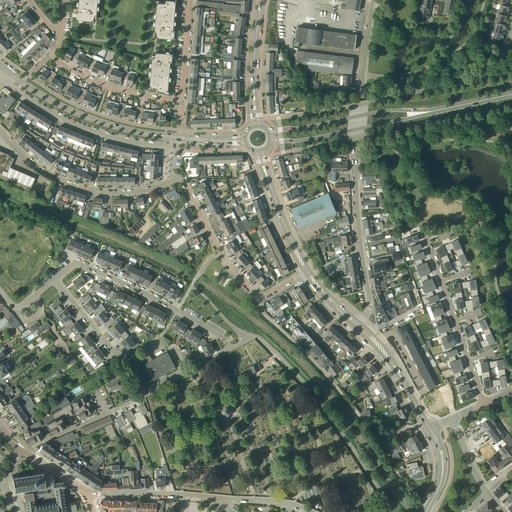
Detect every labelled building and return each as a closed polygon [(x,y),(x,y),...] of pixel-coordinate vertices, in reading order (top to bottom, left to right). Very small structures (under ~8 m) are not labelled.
[(79,0),(78,12),(77,12),(76,20),(94,22),(94,17),(97,17),(98,0),(79,0)] [(248,13),(249,0),(241,0),(242,0),(241,6),(241,13),(248,13)] [(347,0),(346,3),(345,9),(347,8),(352,9),(359,11),(361,3),(361,0),(347,0)] [(431,7),(432,0),(421,0),(419,17),(429,19),(430,14),(427,13),(429,7),(431,7)] [(454,0),(446,0),(444,14),(451,15),(454,0)] [(157,38),(167,39),(174,39),(175,31),(174,31),(176,1),(168,1),(165,1),(165,4),(157,3),(155,33),(157,33),(157,38)] [(197,1),(197,4),(217,6),(217,10),(231,13),(240,14),(240,13),(241,13),(241,6),(223,4),(197,1)] [(497,13),(498,13),(502,15),(503,12),(507,13),(508,11),(509,11),(510,7),(506,6),(500,5),(499,10),(498,9),(497,13)] [(206,10),(206,8),(203,8),(196,7),(196,17),(202,17),(203,10),(206,10)] [(21,25),(31,16),(30,16),(31,15),(29,13),(29,14),(27,11),(16,19),(18,22),(21,25)] [(239,16),(240,14),(231,13),(230,16),(239,17),(238,21),(236,21),(235,24),(244,26),(246,17),(239,16)] [(501,21),(505,22),(506,20),(507,16),(502,15),(498,13),(496,18),(495,18),(494,22),(500,23),(501,21)] [(33,25),(32,24),(35,21),(31,16),(21,25),(19,26),(20,28),(24,26),(26,28),(30,26),(30,27),(33,25)] [(204,27),(204,25),(205,18),(202,17),(196,17),(195,26),(204,27)] [(493,31),(494,31),(499,33),(500,30),(504,31),(505,29),(506,25),(500,23),(494,22),(492,21),(491,27),(494,28),(493,31)] [(243,35),(244,26),(235,24),(234,31),(231,30),(226,29),(226,35),(230,35),(233,36),(239,37),(240,34),(243,35)] [(195,26),(194,35),(200,36),(203,36),(204,29),(204,27),(195,26)] [(293,40),(292,46),(299,47),(300,42),(349,49),(350,49),(355,50),(357,35),(297,27),(295,40),(293,40)] [(497,39),(501,40),(502,37),(503,38),(504,34),(499,33),(494,31),(493,36),(491,36),(489,43),(496,45),(497,42),(496,42),(497,39)] [(41,38),(46,44),(50,40),(45,34),(41,38)] [(41,48),(46,44),(41,38),(36,43),(41,48)] [(8,46),(5,42),(4,42),(0,46),(0,48),(4,52),(9,47),(8,46)] [(37,53),(41,48),(36,43),(32,47),(37,53)] [(277,54),(278,45),(269,44),(269,50),(274,51),(274,53),(267,52),(266,61),(273,62),(274,54),(277,54)] [(75,56),(78,51),(71,46),(64,57),(70,60),(73,55),(75,56)] [(242,47),(235,47),(232,46),(231,53),(224,53),(223,57),(234,58),(234,56),(241,56),(242,47)] [(33,57),(37,53),(32,47),(27,51),(33,57)] [(86,54),(81,52),(82,50),(79,49),(78,51),(75,56),(78,58),(75,63),(81,66),(85,57),(86,54)] [(28,61),(33,57),(27,51),(23,56),(28,61)] [(298,51),(296,63),(303,63),(302,71),(352,74),(354,58),(298,51)] [(173,54),(170,54),(155,53),(155,58),(152,58),(150,87),(158,88),(157,91),(168,92),(171,63),(172,63),(173,54)] [(24,66),(28,61),(23,56),(18,60),(24,66)] [(94,59),(91,58),(90,60),(85,57),(81,66),(86,68),(89,63),(92,64),(94,59)] [(230,68),(230,69),(240,69),(241,60),(234,60),(234,58),(223,57),(223,62),(234,62),(234,68),(230,68)] [(98,73),(101,64),(102,62),(97,60),(94,59),(92,64),(94,65),(92,71),(98,73)] [(112,69),(113,67),(115,62),(112,61),(112,62),(110,66),(108,71),(111,72),(109,78),(115,80),(118,71),(112,69)] [(273,68),(273,62),(266,61),(266,70),(272,71),(272,72),(282,72),(282,69),(273,68)] [(108,71),(110,66),(108,64),(107,67),(101,64),(98,73),(103,76),(105,70),(108,71)] [(240,69),(230,69),(229,76),(222,75),(222,79),(233,80),(233,78),(240,78),(240,69)] [(45,80),(48,82),(49,79),(54,72),(51,70),(49,74),(44,71),(40,76),(39,76),(39,77),(42,80),(41,80),(42,80),(44,81),(45,80)] [(125,77),(127,71),(124,70),(124,73),(118,71),(115,80),(120,82),(122,76),(125,77)] [(127,84),(133,85),(135,76),(129,74),(130,72),(127,71),(125,77),(128,78),(127,84)] [(57,74),(54,72),(49,79),(48,82),(50,83),(49,85),(52,86),(51,87),(52,87),(52,86),(55,88),(59,81),(54,78),(57,74)] [(282,77),(282,72),(272,72),(272,74),(266,74),(266,83),(272,83),(276,83),(276,77),(282,77)] [(344,76),(343,86),(351,87),(352,76),(344,76)] [(64,83),(59,81),(55,88),(57,90),(58,90),(60,91),(61,90),(63,91),(69,81),(66,80),(64,83)] [(68,96),(71,97),(75,89),(70,87),(72,83),(69,81),(63,91),(66,93),(65,94),(68,95),(67,96),(68,96)] [(233,91),(240,91),(240,82),(230,82),(230,91),(233,91)] [(276,90),(276,83),(272,83),(266,83),(266,92),(272,92),(275,92),(275,93),(281,93),(281,90),(279,90),(276,90)] [(80,92),(75,89),(71,97),(74,99),(73,99),(74,99),(76,100),(77,98),(80,100),(85,89),(82,88),(80,92)] [(85,104),(88,105),(91,97),(86,95),(88,90),(85,89),(80,100),(83,101),(82,103),(84,104),(85,104)] [(276,97),(279,97),(282,96),(282,93),(281,93),(275,93),(276,95),(273,95),(266,96),(267,105),(277,104),(276,97)] [(10,95),(10,94),(1,106),(0,106),(0,113),(6,119),(10,114),(10,113),(7,110),(16,99),(15,99),(10,95)] [(96,99),(91,97),(88,105),(90,106),(90,107),(91,106),(93,107),(94,106),(97,107),(101,96),(98,95),(96,99)] [(111,113),(114,105),(108,104),(110,99),(106,98),(103,109),(106,110),(105,112),(108,112),(108,113),(111,113)] [(22,112),(26,106),(21,102),(17,108),(22,112)] [(119,107),(114,105),(111,113),(114,114),(114,115),(114,114),(117,115),(117,114),(120,114),(123,103),(120,102),(119,107)] [(129,118),(131,110),(125,109),(127,104),(123,103),(120,114),(124,115),(123,117),(126,117),(126,118),(129,118)] [(274,113),(277,113),(277,114),(280,114),(280,111),(277,111),(276,106),(281,106),(281,103),(277,104),(267,105),(267,113),(274,113)] [(28,115),(32,109),(26,106),(22,112),(28,115)] [(138,119),(141,107),(138,106),(137,111),(131,110),(129,118),(132,119),(132,120),(132,119),(135,119),(135,118),(138,119)] [(149,113),(143,112),(144,108),(141,107),(138,119),(142,119),(141,121),(144,121),(144,122),(144,121),(147,122),(149,113)] [(31,122),(33,118),(37,112),(32,109),(28,115),(26,118),(31,122)] [(154,114),(149,113),(147,122),(150,122),(150,123),(151,123),(151,122),(153,123),(153,121),(157,121),(158,110),(155,109),(154,114)] [(157,121),(158,122),(160,122),(160,123),(162,124),(166,124),(166,122),(167,115),(161,115),(161,110),(158,110),(157,121)] [(42,115),(37,112),(33,118),(38,122),(42,115)] [(43,125),(47,118),(42,115),(38,122),(43,125)] [(47,118),(43,125),(49,128),(53,122),(47,118)] [(63,135),(66,128),(60,126),(59,128),(56,127),(52,134),(57,136),(58,133),(63,135)] [(69,138),(72,131),(66,128),(63,135),(69,138)] [(75,140),(78,133),(72,131),(69,138),(75,140)] [(20,142),(25,146),(29,140),(32,137),(27,133),(26,134),(24,132),(20,137),(22,139),(20,142)] [(81,142),(83,135),(78,133),(75,140),(81,142)] [(81,142),(79,146),(85,148),(86,144),(89,138),(83,135),(81,142)] [(89,138),(86,144),(85,147),(91,149),(92,147),(95,140),(89,138)] [(30,150),(34,144),(29,140),(25,146),(30,150)] [(108,151),(109,144),(103,142),(101,150),(108,151)] [(34,154),(39,148),(34,144),(30,150),(34,154)] [(119,154),(121,147),(115,145),(114,153),(113,156),(118,158),(119,154)] [(125,155),(127,148),(121,147),(119,154),(120,154),(119,157),(125,159),(125,157),(125,155)] [(39,157),(44,152),(39,148),(34,154),(39,157)] [(0,152),(0,175),(1,176),(1,175),(5,177),(30,188),(35,178),(10,167),(13,159),(9,157),(0,152)] [(44,161),(49,155),(44,152),(39,157),(44,161)] [(276,160),(278,168),(284,167),(284,166),(283,161),(286,160),(285,159),(291,157),(290,154),(281,156),(282,158),(276,160)] [(49,155),(44,161),(49,165),(54,159),(49,155)] [(193,157),(193,160),(190,160),(190,168),(196,168),(197,174),(200,174),(199,170),(199,167),(199,164),(199,157),(193,157)] [(336,171),(347,172),(348,162),(332,161),(332,171),(336,171)] [(61,172),(64,165),(58,162),(55,169),(61,172)] [(287,175),(286,171),(293,168),(292,164),(284,166),(284,167),(278,168),(281,177),(287,175)] [(67,174),(70,167),(64,165),(61,172),(67,174)] [(73,176),(75,169),(70,167),(67,174),(73,176)] [(87,174),(86,174),(88,169),(83,167),(81,172),(78,179),(84,181),(87,174)] [(81,172),(75,169),(73,176),(78,179),(81,172)] [(87,174),(84,181),(90,183),(93,176),(87,174)] [(246,182),(253,179),(251,174),(244,176),(246,182)] [(290,176),(288,177),(288,179),(282,181),(285,188),(291,186),(290,181),(296,179),(295,175),(290,176)] [(248,187),(255,185),(253,179),(246,182),(248,187)] [(201,190),(208,186),(205,181),(198,184),(201,190)] [(213,190),(212,188),(215,186),(214,183),(210,185),(208,187),(208,186),(201,190),(204,195),(210,192),(210,191),(213,190)] [(335,191),(350,190),(349,183),(335,184),(335,191)] [(246,191),(247,194),(250,193),(257,190),(255,185),(248,187),(245,188),(246,191)] [(294,193),(298,192),(303,190),(301,185),(296,187),(297,189),(286,193),(288,197),(287,197),(288,199),(289,199),(289,200),(296,198),(294,193)] [(165,194),(168,198),(173,196),(175,200),(181,197),(176,187),(172,189),(173,190),(165,194)] [(62,200),(65,202),(67,197),(69,190),(63,188),(60,195),(64,196),(62,200)] [(73,199),(75,192),(69,190),(67,197),(73,199)] [(250,193),(252,198),(259,196),(257,190),(250,193)] [(206,200),(213,197),(216,196),(219,194),(218,191),(212,195),(210,192),(204,195),(206,200)] [(328,194),(326,194),(325,191),(320,194),(321,197),(291,209),(291,210),(292,210),(295,218),(294,218),(295,220),(296,220),(299,227),(299,229),(336,213),(328,194)] [(78,201),(81,193),(75,192),(73,199),(78,201)] [(81,193),(78,201),(84,203),(87,195),(81,193)] [(150,205),(149,204),(148,199),(144,199),(143,197),(136,198),(137,205),(138,209),(140,208),(140,205),(144,204),(144,206),(150,205)] [(206,200),(209,205),(216,202),(213,197),(206,200)] [(102,208),(103,199),(95,198),(94,203),(88,202),(86,209),(89,210),(91,210),(91,208),(94,208),(94,207),(102,208)] [(254,204),(255,207),(262,204),(260,198),(253,201),(254,204)] [(62,208),(64,204),(65,202),(62,200),(61,199),(60,201),(57,201),(55,206),(62,208)] [(169,213),(172,210),(163,201),(160,203),(169,213)] [(209,205),(212,211),(218,207),(221,206),(225,204),(223,202),(220,204),(218,201),(216,202),(209,205)] [(257,212),(264,210),(262,204),(255,207),(257,212)] [(219,210),(218,207),(212,211),(214,216),(216,215),(221,212),(219,210)] [(174,227),(180,223),(181,223),(185,220),(185,219),(188,218),(189,219),(192,217),(188,208),(181,212),(183,216),(176,219),(177,220),(172,223),(174,227)] [(236,217),(233,212),(232,208),(221,213),(221,212),(216,215),(219,222),(223,230),(231,226),(230,225),(235,223),(236,225),(239,223),(239,222),(236,217)] [(259,218),(266,215),(264,210),(257,212),(259,218)] [(154,220),(158,216),(152,211),(149,214),(154,220)] [(114,218),(114,217),(113,212),(106,212),(105,217),(104,224),(104,227),(103,227),(107,228),(108,218),(114,218)] [(252,220),(253,223),(260,220),(261,223),(268,221),(266,215),(259,218),(256,219),(252,220)] [(348,216),(336,221),(337,228),(350,225),(348,216)] [(174,227),(177,232),(180,230),(182,228),(183,228),(182,226),(187,224),(194,220),(192,217),(189,219),(188,218),(185,219),(185,220),(181,223),(180,223),(175,227),(174,227)] [(382,225),(382,222),(376,223),(376,221),(376,220),(375,220),(372,221),(371,218),(363,220),(364,228),(376,226),(382,225)] [(251,228),(249,224),(248,222),(247,219),(246,219),(243,221),(243,220),(243,221),(242,221),(240,223),(239,222),(239,223),(236,225),(235,223),(230,225),(231,226),(223,230),(226,236),(230,234),(232,237),(228,239),(244,231),(251,228)] [(189,233),(187,234),(189,237),(193,234),(200,231),(196,225),(190,228),(188,229),(190,232),(189,233)] [(263,238),(271,234),(268,226),(259,230),(263,238)] [(379,230),(377,231),(376,226),(364,228),(364,229),(365,235),(366,235),(374,234),(379,232),(379,230)] [(414,236),(407,238),(410,247),(416,245),(416,244),(415,242),(419,240),(417,233),(414,235),(414,236)] [(267,245),(276,241),(275,241),(271,234),(263,238),(264,238),(267,245)] [(319,254),(321,265),(327,263),(324,253),(326,253),(325,247),(326,247),(329,246),(329,244),(333,243),(334,248),(335,251),(345,249),(344,246),(352,244),(350,234),(342,236),(324,240),(324,241),(316,243),(317,249),(318,248),(319,254)] [(192,243),(190,244),(191,247),(204,240),(201,235),(194,239),(193,237),(190,239),(191,240),(192,243)] [(229,249),(240,243),(236,236),(232,238),(226,240),(228,243),(226,244),(229,249)] [(72,250),(76,242),(71,239),(68,245),(67,248),(72,250)] [(455,241),(447,244),(450,250),(454,248),(457,254),(463,251),(458,240),(455,241)] [(271,253),(279,249),(275,242),(276,241),(267,245),(271,253)] [(81,244),(76,242),(72,250),(77,252),(81,244)] [(243,250),(240,244),(240,243),(229,249),(231,254),(233,253),(235,256),(240,252),(243,250)] [(416,245),(410,247),(413,255),(419,253),(418,250),(422,248),(420,243),(416,244),(416,245)] [(85,246),(81,244),(77,252),(82,254),(85,246)] [(373,255),(387,252),(389,252),(388,248),(386,248),(386,247),(384,247),(384,244),(378,245),(379,246),(376,246),(376,249),(372,250),(373,255)] [(440,248),(437,249),(442,260),(448,258),(446,252),(450,250),(447,244),(439,248),(440,248)] [(90,248),(85,246),(82,254),(86,256),(90,248)] [(95,250),(90,248),(86,256),(91,258),(95,250)] [(275,260),(283,256),(282,256),(279,249),(271,253),(267,254),(271,262),(275,260)] [(419,253),(413,255),(416,263),(422,261),(421,258),(425,257),(423,251),(419,253)] [(459,260),(455,261),(458,267),(465,264),(465,263),(468,262),(463,251),(457,254),(459,260)] [(96,260),(101,263),(104,254),(99,252),(97,258),(96,260)] [(239,264),(246,258),(248,256),(246,253),(244,252),(242,254),(240,252),(235,256),(237,258),(235,260),(239,264)] [(101,263),(105,265),(109,256),(104,254),(101,263)] [(105,265),(110,267),(114,258),(109,256),(105,265)] [(278,268),(284,265),(286,264),(282,257),(283,256),(275,260),(278,268)] [(358,274),(356,261),(355,256),(347,257),(348,263),(349,268),(350,275),(358,274)] [(110,267),(115,269),(118,260),(114,258),(110,267)] [(246,269),(251,265),(246,258),(239,264),(243,268),(244,267),(246,269)] [(388,258),(377,260),(379,260),(379,262),(378,263),(374,264),(375,273),(388,270),(387,265),(389,265),(388,258)] [(448,258),(442,260),(447,271),(450,270),(450,271),(458,267),(455,261),(451,263),(448,258)] [(121,268),(123,262),(118,260),(115,269),(119,271),(121,268)] [(422,261),(416,263),(418,271),(429,267),(427,262),(423,264),(422,261)] [(130,276),(134,267),(126,264),(123,269),(126,271),(125,273),(130,276)] [(277,268),(282,278),(286,275),(285,275),(285,274),(290,272),(286,264),(284,265),(278,268),(277,268)] [(250,277),(257,271),(259,269),(256,265),(253,267),(251,265),(246,269),(248,271),(247,273),(250,277)] [(335,273),(331,265),(325,268),(329,276),(335,273)] [(134,278),(139,269),(134,267),(130,276),(134,278)] [(429,267),(418,271),(421,279),(427,277),(426,274),(431,273),(429,267)] [(139,280),(143,272),(139,269),(134,278),(139,280)] [(258,282),(263,277),(257,271),(250,277),(254,281),(256,280),(258,282)] [(148,274),(143,272),(139,280),(144,282),(148,274)] [(378,278),(384,275),(384,273),(374,277),(370,278),(371,285),(379,283),(379,282),(378,278)] [(153,276),(148,274),(144,282),(148,285),(153,276)] [(347,283),(360,280),(358,274),(350,275),(351,281),(350,281),(350,280),(349,279),(346,280),(347,283)] [(77,278),(83,286),(90,280),(91,277),(86,275),(83,277),(81,275),(77,278)] [(386,285),(385,285),(384,283),(394,279),(393,276),(379,282),(379,283),(371,285),(372,288),(372,289),(385,286),(387,285),(386,285)] [(267,278),(265,280),(263,277),(258,282),(260,284),(258,285),(262,290),(265,287),(266,288),(270,285),(269,285),(268,283),(270,281),(267,278)] [(427,277),(421,279),(424,287),(434,284),(432,278),(428,280),(427,277)] [(75,292),(83,286),(77,278),(73,282),(74,284),(70,287),(75,292)] [(162,281),(158,278),(153,287),(158,289),(162,281)] [(353,289),(361,287),(360,280),(347,283),(347,286),(350,285),(351,285),(350,284),(352,283),(353,289)] [(162,292),(167,283),(162,281),(158,289),(162,292)] [(473,281),(465,282),(466,288),(470,287),(471,294),(478,293),(476,281),(473,281)] [(456,284),(454,284),(456,296),(462,295),(461,289),(466,288),(465,282),(456,283),(456,284)] [(96,283),(93,289),(102,293),(107,285),(102,283),(100,285),(96,283)] [(162,292),(167,294),(171,286),(167,283),(162,292)] [(434,284),(424,287),(427,295),(433,293),(432,290),(436,289),(434,284)] [(111,287),(107,285),(102,293),(112,298),(115,292),(110,290),(111,287)] [(382,294),(381,291),(384,290),(384,289),(387,288),(387,285),(385,286),(372,289),(375,297),(382,294)] [(176,288),(171,286),(167,294),(171,297),(176,288)] [(176,288),(171,297),(176,299),(177,296),(180,298),(183,292),(180,290),(182,288),(177,286),(176,288)] [(296,298),(304,293),(299,286),(295,289),(294,288),(295,288),(294,288),(291,290),(296,298)] [(393,293),(391,290),(382,294),(375,297),(378,304),(384,301),(383,299),(387,298),(386,295),(389,294),(393,293)] [(119,301),(123,293),(119,291),(117,293),(115,292),(112,298),(119,301)] [(414,308),(408,292),(400,295),(406,311),(414,308)] [(124,304),(128,295),(123,293),(119,301),(124,304)] [(304,293),(296,298),(301,306),(309,301),(304,293)] [(433,293),(427,295),(429,303),(436,301),(440,300),(438,294),(434,296),(433,293)] [(472,300),(468,301),(469,307),(477,305),(479,304),(478,293),(471,294),(472,300)] [(95,302),(89,295),(89,294),(84,299),(87,303),(85,304),(88,308),(95,302)] [(128,295),(124,304),(128,306),(133,297),(128,295)] [(462,295),(456,296),(457,308),(460,308),(469,307),(468,301),(463,301),(462,295)] [(128,306),(133,308),(137,300),(133,297),(128,306)] [(287,302),(283,297),(281,299),(280,297),(275,300),(280,307),(287,302)] [(48,307),(54,314),(61,308),(59,306),(61,304),(62,303),(58,299),(56,301),(55,300),(53,302),(53,303),(48,307)] [(141,312),(143,306),(141,305),(142,302),(137,300),(133,308),(141,312)] [(278,317),(280,320),(286,317),(283,313),(280,307),(275,300),(270,303),(272,306),(272,307),(271,307),(274,311),(275,310),(279,316),(278,317)] [(376,305),(380,313),(388,310),(386,305),(389,304),(387,300),(385,302),(384,301),(378,304),(376,305)] [(436,301),(429,303),(432,312),(443,308),(441,303),(437,304),(436,301)] [(94,311),(95,313),(104,306),(101,304),(98,306),(95,302),(88,308),(91,313),(94,311)] [(310,314),(316,309),(312,304),(307,309),(310,314)] [(148,315),(152,307),(148,305),(146,307),(143,306),(141,312),(148,315)] [(95,317),(98,321),(106,315),(103,312),(106,309),(104,306),(95,313),(97,315),(95,317)] [(152,307),(148,315),(153,318),(157,309),(152,307)] [(388,310),(380,313),(385,323),(398,316),(397,312),(396,312),(395,310),(395,309),(394,307),(388,310)] [(62,318),(69,312),(66,308),(63,310),(61,308),(54,314),(59,320),(62,318)] [(443,308),(432,312),(435,320),(441,317),(440,315),(445,313),(443,308)] [(162,311),(157,309),(153,318),(158,320),(162,311)] [(314,318),(320,313),(316,309),(310,314),(314,318)] [(165,324),(168,318),(165,316),(166,314),(162,311),(158,320),(165,324)] [(17,320),(11,312),(7,315),(6,316),(5,317),(11,325),(17,320)] [(59,320),(67,325),(74,320),(72,317),(73,316),(69,312),(62,318),(59,320)] [(318,323),(324,318),(320,313),(314,318),(318,323)] [(109,319),(106,315),(98,321),(102,325),(104,324),(106,326),(114,319),(112,316),(109,319)] [(441,317),(435,320),(438,328),(448,324),(446,319),(442,320),(441,317)] [(324,318),(318,323),(322,327),(328,322),(324,318)] [(308,334),(304,330),(299,324),(294,319),(291,323),(293,325),(295,325),(296,326),(291,331),(296,336),(298,338),(300,337),(302,340),(305,343),(311,338),(308,334)] [(14,330),(21,325),(19,327),(21,325),(17,320),(11,325),(10,326),(13,331),(14,330)] [(69,327),(73,331),(80,325),(77,321),(76,322),(74,320),(67,325),(69,328),(69,327)] [(114,332),(122,326),(116,320),(111,324),(113,326),(111,328),(114,332)] [(174,321),(171,327),(178,331),(183,323),(179,320),(177,323),(174,321)] [(482,320),(475,324),(477,329),(481,327),(484,333),(490,330),(485,320),(483,321),(482,320)] [(41,326),(37,321),(28,328),(32,333),(37,330),(41,327),(41,326)] [(47,329),(50,327),(46,322),(41,326),(41,327),(37,330),(40,334),(47,329)] [(186,335),(189,330),(186,328),(188,326),(183,323),(178,331),(186,335)] [(448,324),(438,328),(441,336),(447,333),(446,331),(450,329),(448,324)] [(467,328),(465,329),(470,340),(476,337),(473,331),(477,329),(475,324),(467,327),(467,328)] [(17,334),(24,330),(21,325),(14,330),(17,334)] [(83,329),(80,325),(73,331),(76,335),(74,337),(76,340),(81,336),(79,333),(83,329)] [(406,325),(398,329),(401,334),(404,332),(405,335),(410,332),(406,325)] [(127,333),(122,326),(114,332),(118,336),(120,335),(122,337),(127,333)] [(330,335),(335,330),(331,326),(326,331),(330,335)] [(193,340),(198,332),(193,329),(192,331),(189,330),(186,335),(193,340)] [(335,339),(340,334),(335,330),(330,335),(335,339)] [(487,339),(482,341),(485,347),(493,343),(495,341),(490,330),(484,333),(487,339)] [(193,340),(200,344),(205,339),(201,337),(202,334),(198,332),(193,340)] [(407,337),(404,339),(406,344),(414,340),(410,332),(405,335),(407,337)] [(132,339),(127,333),(122,337),(124,340),(122,341),(125,346),(132,339)] [(447,333),(441,336),(443,344),(454,340),(452,335),(448,336),(447,333)] [(83,344),(84,345),(91,339),(87,334),(83,338),(81,336),(76,340),(78,343),(80,341),(83,344)] [(339,343),(344,338),(340,334),(335,339),(339,343)] [(476,337),(470,340),(475,351),(477,350),(485,347),(482,341),(478,343),(476,337)] [(132,339),(125,346),(128,350),(131,348),(133,350),(140,345),(134,338),(132,339)] [(321,349),(317,345),(311,338),(305,343),(311,350),(316,355),(320,360),(325,365),(328,362),(331,360),(326,355),(322,350),(321,349)] [(341,350),(349,342),(344,338),(339,343),(337,345),(334,349),(336,350),(339,347),(341,350)] [(91,339),(84,345),(83,344),(81,346),(86,353),(94,347),(92,345),(94,343),(91,339)] [(204,352),(213,347),(210,343),(208,344),(205,339),(200,344),(204,352)] [(414,340),(406,344),(409,349),(412,347),(413,350),(418,347),(414,340)] [(454,340),(443,344),(446,352),(452,350),(451,347),(456,345),(454,340)] [(343,356),(353,346),(349,342),(341,350),(343,351),(337,359),(340,361),(342,359),(341,358),(343,356)] [(345,358),(350,353),(352,355),(357,350),(353,346),(343,356),(345,358)] [(86,353),(92,360),(102,352),(98,348),(96,350),(94,347),(86,353)] [(207,356),(215,352),(213,347),(204,352),(207,356)] [(414,353),(411,354),(414,359),(422,355),(418,347),(413,350),(414,353)] [(452,350),(446,352),(449,360),(455,358),(454,355),(459,354),(457,348),(452,350)] [(102,352),(92,360),(97,366),(104,361),(102,358),(103,357),(105,356),(102,352)] [(142,357),(130,364),(128,363),(129,364),(131,367),(133,369),(135,372),(136,374),(137,377),(139,380),(140,383),(140,386),(141,386),(140,385),(153,378),(154,380),(176,368),(168,352),(155,359),(154,359),(152,360),(149,354),(142,357)] [(74,359),(70,354),(65,358),(69,362),(74,359)] [(355,359),(352,362),(348,365),(353,370),(359,365),(361,367),(369,360),(364,355),(357,361),(355,359)] [(422,355),(414,359),(417,364),(420,363),(421,365),(426,362),(422,355)] [(455,358),(449,360),(452,368),(462,364),(460,359),(456,361),(455,358)] [(343,369),(341,366),(345,363),(342,359),(340,361),(338,362),(335,364),(328,369),(333,376),(343,369)] [(500,360),(492,361),(493,368),(498,367),(499,373),(505,372),(503,360),(500,361),(500,360)] [(484,363),(481,364),(483,376),(489,375),(488,368),(493,368),(492,361),(484,363)] [(9,373),(6,369),(10,366),(7,362),(3,365),(2,364),(0,365),(0,377),(2,377),(3,379),(4,379),(10,374),(9,373)] [(422,368),(419,369),(422,374),(430,370),(426,362),(421,365),(422,368)] [(261,370),(258,363),(256,364),(251,366),(253,373),(259,371),(258,371),(261,370)] [(462,364),(452,368),(455,376),(461,374),(460,371),(464,370),(462,364)] [(363,386),(370,381),(372,379),(370,377),(377,370),(373,365),(364,373),(366,376),(361,380),(362,382),(358,384),(361,388),(363,386)] [(430,370),(422,374),(424,379),(427,378),(429,380),(434,378),(430,370)] [(500,379),(495,380),(496,386),(504,385),(504,384),(507,384),(505,372),(499,373),(500,379)] [(461,374),(455,376),(457,384),(464,382),(468,381),(466,375),(462,377),(461,374)] [(489,375),(483,376),(485,387),(487,387),(488,388),(496,386),(495,380),(490,381),(489,375)] [(117,376),(104,383),(109,392),(122,385),(117,376)] [(378,388),(386,383),(383,378),(375,382),(378,388)] [(430,383),(427,384),(430,389),(438,385),(434,378),(429,380),(430,383)] [(342,390),(348,385),(345,382),(339,386),(342,390)] [(464,382),(457,384),(460,392),(466,390),(466,391),(471,389),(469,384),(465,385),(464,382)] [(0,394),(10,387),(7,383),(0,388),(0,394)] [(380,393),(389,389),(386,383),(378,388),(380,393)] [(13,390),(17,387),(15,384),(10,387),(0,394),(0,407),(11,399),(7,394),(9,393),(12,396),(14,394),(12,391),(13,390)] [(389,389),(380,393),(383,398),(392,394),(389,389)] [(466,390),(460,392),(463,401),(470,398),(471,400),(474,398),(472,392),(467,393),(466,391),(466,390)] [(392,404),(394,407),(397,406),(396,406),(401,403),(399,400),(401,399),(399,394),(386,400),(382,403),(383,405),(386,404),(388,407),(392,405),(391,404),(392,404)] [(12,404),(22,398),(20,395),(6,404),(8,408),(13,405),(12,404)] [(26,403),(31,400),(28,395),(23,398),(23,397),(22,398),(12,404),(13,405),(8,408),(9,409),(10,411),(11,412),(12,413),(23,405),(20,402),(24,399),(26,403)] [(52,415),(70,404),(65,395),(57,400),(58,403),(46,410),(49,416),(52,415)] [(89,401),(87,398),(85,395),(72,403),(80,419),(86,416),(86,415),(94,411),(91,405),(88,401),(89,401)] [(372,400),(370,401),(369,399),(365,401),(367,410),(373,407),(374,406),(380,403),(379,401),(374,404),(373,401),(372,400)] [(430,406),(434,413),(442,409),(439,402),(430,406)] [(30,408),(28,405),(26,403),(23,405),(12,413),(15,418),(27,410),(30,408)] [(70,410),(72,409),(70,405),(71,404),(70,404),(52,415),(54,420),(42,426),(41,423),(38,424),(39,426),(23,432),(30,444),(44,437),(40,431),(39,429),(42,427),(44,429),(46,428),(45,426),(47,425),(49,429),(52,435),(58,432),(58,430),(62,428),(63,429),(63,427),(66,426),(62,420),(62,421),(60,416),(64,414),(67,418),(73,415),(70,410)] [(139,411),(136,413),(143,427),(148,424),(143,415),(148,413),(144,404),(137,407),(139,411)] [(226,416),(232,415),(232,414),(231,415),(230,413),(231,413),(231,412),(232,412),(233,411),(233,410),(233,409),(232,408),(231,407),(230,407),(229,407),(229,406),(228,406),(228,405),(227,405),(226,405),(225,406),(224,407),(224,408),(224,409),(223,409),(223,410),(222,410),(222,411),(222,412),(223,413),(223,414),(224,414),(225,414),(226,414),(227,416),(225,416),(226,416)] [(392,413),(397,410),(402,419),(410,415),(405,406),(398,410),(397,406),(394,407),(390,409),(392,413)] [(31,417),(32,417),(37,415),(33,410),(31,407),(30,408),(27,410),(15,418),(15,419),(16,421),(17,421),(19,424),(28,419),(31,417)] [(131,411),(124,414),(126,418),(127,418),(129,423),(134,420),(138,429),(143,427),(136,413),(133,415),(131,411)] [(19,424),(23,432),(39,426),(38,424),(41,423),(42,426),(54,420),(52,415),(49,416),(39,421),(34,423),(32,417),(31,417),(28,419),(19,424)] [(121,415),(115,419),(119,427),(124,425),(128,433),(133,431),(129,423),(127,418),(126,418),(123,419),(121,415)] [(501,439),(505,436),(507,434),(493,415),(481,423),(495,443),(494,444),(502,439),(501,439)] [(110,416),(82,427),(85,434),(113,422),(110,416)] [(73,434),(72,432),(62,436),(58,438),(41,445),(35,448),(35,449),(48,458),(54,449),(70,441),(76,439),(79,437),(77,433),(73,434)] [(401,451),(419,441),(416,434),(412,436),(410,432),(403,435),(405,440),(402,442),(403,443),(390,450),(393,456),(398,453),(401,451)] [(506,444),(502,447),(500,449),(504,455),(501,457),(503,460),(502,461),(501,462),(499,459),(497,461),(499,463),(503,468),(511,461),(511,460),(511,449),(510,447),(511,445),(511,439),(508,434),(506,436),(505,436),(501,439),(502,439),(506,444)] [(69,446),(71,445),(70,441),(54,449),(48,458),(52,460),(58,451),(60,453),(61,451),(69,448),(69,446)] [(416,453),(423,449),(419,441),(401,451),(403,457),(413,452),(412,450),(414,449),(416,453)] [(63,454),(70,451),(77,448),(80,446),(79,442),(76,443),(71,445),(69,446),(69,448),(61,451),(60,453),(58,451),(52,460),(56,463),(63,454)] [(487,445),(480,450),(487,460),(493,455),(494,455),(487,445)] [(71,452),(70,451),(63,454),(56,463),(61,466),(67,457),(82,450),(80,446),(77,448),(78,449),(71,452)] [(78,456),(87,452),(90,450),(89,447),(82,450),(67,457),(61,466),(66,469),(71,461),(72,460),(70,459),(78,456)] [(92,466),(101,457),(99,453),(88,461),(77,477),(82,480),(92,466)] [(398,453),(393,456),(389,458),(392,463),(392,464),(396,463),(396,460),(401,458),(398,453)] [(97,470),(96,470),(103,460),(103,455),(101,457),(92,466),(82,480),(87,484),(97,470)] [(503,468),(499,463),(497,461),(493,455),(487,460),(486,460),(495,473),(503,468)] [(83,458),(81,457),(80,456),(72,460),(75,459),(73,462),(71,461),(66,469),(72,474),(78,465),(83,458)] [(88,461),(85,460),(83,458),(78,465),(72,474),(77,477),(88,461)] [(129,489),(141,488),(141,483),(138,483),(137,470),(139,470),(139,461),(138,460),(134,462),(137,470),(128,471),(129,489)] [(409,475),(413,474),(414,479),(425,477),(423,466),(418,467),(417,462),(406,464),(409,475)] [(169,472),(166,465),(165,465),(163,465),(163,473),(156,473),(157,478),(157,486),(166,485),(165,479),(171,479),(169,472)] [(129,489),(128,471),(127,471),(127,469),(119,469),(114,470),(114,478),(122,478),(122,485),(119,485),(119,489),(122,489),(123,489),(128,489),(129,489)] [(24,496),(24,500),(25,500),(26,511),(68,511),(68,509),(76,508),(76,504),(75,504),(75,505),(70,505),(68,506),(65,506),(63,487),(65,485),(65,482),(63,481),(54,476),(53,476),(51,475),(52,474),(51,474),(49,474),(49,473),(48,473),(48,472),(46,473),(46,472),(47,472),(47,471),(46,471),(46,472),(43,472),(42,470),(42,471),(39,472),(39,471),(38,471),(38,472),(35,472),(35,471),(35,472),(32,473),(32,472),(31,472),(31,473),(29,473),(29,472),(28,472),(28,473),(25,474),(25,473),(25,474),(22,474),(22,473),(20,472),(18,472),(17,474),(17,476),(13,477),(12,476),(11,477),(12,477),(14,490),(13,491),(14,491),(15,491),(19,490),(19,492),(20,492),(20,491),(24,490),(24,496)] [(92,487),(98,478),(96,477),(99,472),(97,470),(87,484),(92,487)] [(102,481),(104,477),(105,474),(102,472),(101,475),(100,474),(98,478),(92,487),(100,490),(100,484),(102,481)] [(141,483),(141,488),(149,487),(148,478),(141,478),(141,483)] [(116,483),(110,483),(110,481),(108,482),(108,483),(100,484),(100,490),(113,490),(119,489),(119,490),(119,489),(119,485),(116,486),(116,483)] [(506,487),(502,484),(501,484),(493,491),(497,497),(504,490),(503,489),(506,487)] [(501,501),(509,494),(506,491),(506,492),(504,490),(497,497),(499,498),(501,501)] [(109,511),(109,508),(109,501),(101,501),(100,502),(100,507),(100,508),(102,511),(108,511),(109,511)] [(118,511),(118,501),(109,501),(109,508),(109,511),(108,511),(118,511)] [(126,511),(126,501),(118,501),(118,511),(126,511)] [(483,506),(487,511),(490,511),(493,509),(487,502),(483,506)] [(145,508),(145,503),(139,503),(138,511),(137,511),(136,511),(147,511),(148,511),(146,511),(146,508),(145,508)] [(156,511),(157,504),(145,503),(145,508),(146,508),(146,511),(148,511),(147,511),(156,511)]
